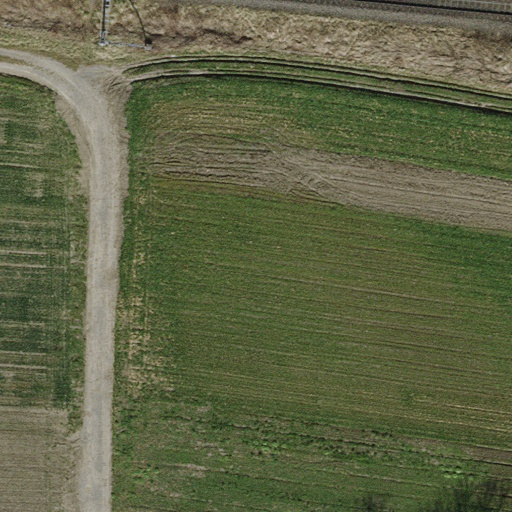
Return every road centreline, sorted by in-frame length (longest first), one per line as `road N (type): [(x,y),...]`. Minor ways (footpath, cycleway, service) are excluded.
road 1 (track): [(110,67),(105,511)]
road 2 (track): [(511,100),(267,62),(110,67)]
